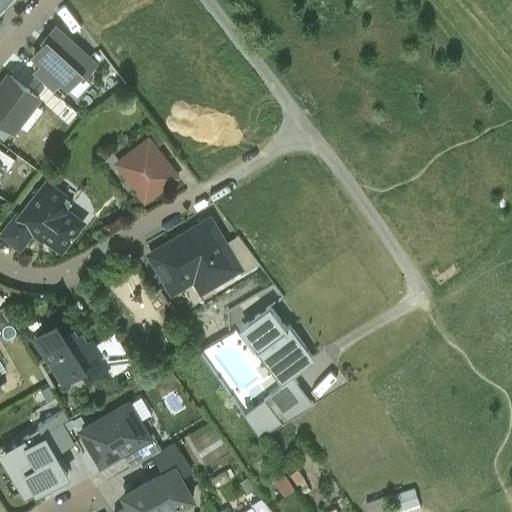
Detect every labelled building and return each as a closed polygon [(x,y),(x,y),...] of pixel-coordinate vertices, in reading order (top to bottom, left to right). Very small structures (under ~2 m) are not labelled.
[(96,64),(56,27),(44,40),(46,43),(33,57),(68,89),(81,75),(83,77),(96,64)] [(38,98),(10,76),(0,88),(0,120),(13,130),(38,98)] [(176,177),(149,140),(117,163),(145,200),(176,177)] [(15,160),(0,149),(0,165),(8,171),(15,160)] [(72,202),(47,183),(20,217),(20,218),(35,230),(61,250),(70,237),(72,239),(73,237),(72,236),(81,223),(66,211),(72,202)] [(20,217),(17,214),(1,235),(20,250),(35,230),(20,218),(20,217)] [(238,269),(209,221),(151,255),(172,291),(201,274),(209,286),(238,269)] [(81,336),(77,338),(73,332),(64,337),(56,324),(36,337),(64,381),(82,370),(88,379),(106,367),(105,364),(93,346),(90,342),(86,344),(81,336)] [(314,358),(290,326),(257,350),(281,382),(314,358)] [(133,363),(114,333),(93,346),(105,364),(112,360),(120,372),(133,363)] [(129,402),(81,430),(101,464),(120,453),(128,449),(128,447),(129,448),(149,437),(130,404),(129,402)] [(32,438),(6,448),(25,498),(79,477),(67,444),(75,441),(63,410),(43,418),(49,436),(34,442),(32,438)] [(191,468),(175,441),(156,452),(164,467),(173,463),(180,475),(191,468)] [(173,463),(164,467),(162,473),(149,481),(165,511),(167,511),(193,498),(180,475),(173,463)] [(295,487),(282,469),(272,476),(285,494),(295,487)] [(165,511),(149,481),(124,494),(130,505),(133,511),(165,511)] [(416,487),(389,495),(394,510),(421,502),(416,487)] [(389,494),(375,498),(379,511),(388,511),(394,510),(389,495),(389,494)] [(274,511),(264,498),(254,505),(258,511),(274,511)] [(379,511),(375,498),(365,501),(368,511),(379,511)]
